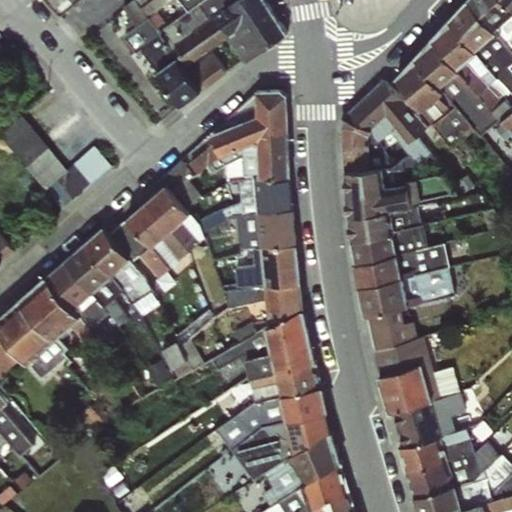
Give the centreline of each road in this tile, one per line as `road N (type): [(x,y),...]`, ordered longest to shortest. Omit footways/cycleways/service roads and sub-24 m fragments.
road 1 (tertiary): [(383,511),(349,390),(315,59)]
road 2 (residential): [(14,3),(155,165)]
road 3 (residential): [(0,302),(155,165)]
road 4 (residential): [(155,165),(271,65),(315,59)]
road 5 (residential): [(442,0),(408,39),(359,58),(315,59)]
